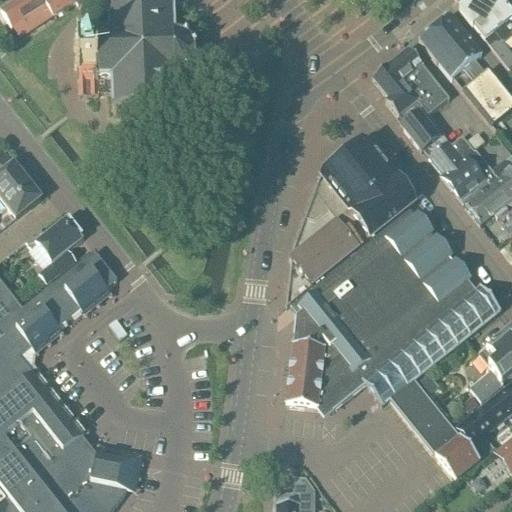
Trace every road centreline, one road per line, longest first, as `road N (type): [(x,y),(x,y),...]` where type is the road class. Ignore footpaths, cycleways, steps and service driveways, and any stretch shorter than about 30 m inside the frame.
road 1 (residential): [(249,336),(169,320),(0,107)]
road 2 (tertiary): [(249,336),(288,127),(302,95),(335,70)]
road 3 (unclassified): [(335,70),(511,299)]
road 4 (tertiary): [(221,511),(249,336)]
road 5 (tertiary): [(335,70),(433,0)]
